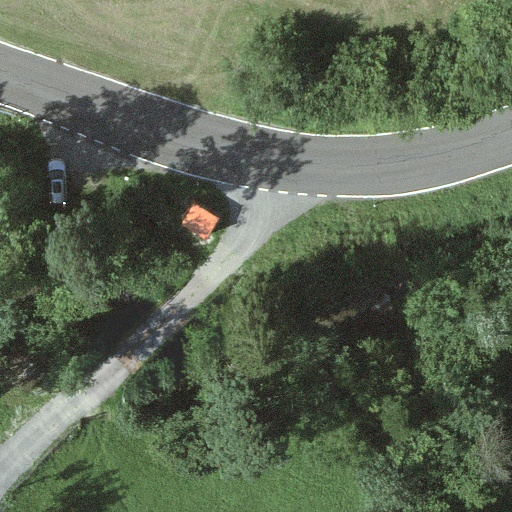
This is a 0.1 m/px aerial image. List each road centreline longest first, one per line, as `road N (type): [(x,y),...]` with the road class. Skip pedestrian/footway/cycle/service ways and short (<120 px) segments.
road 1 (tertiary): [(0,78),(188,140),(323,170),(448,163),(511,141)]
road 2 (track): [(306,167),(199,291),(0,480)]
